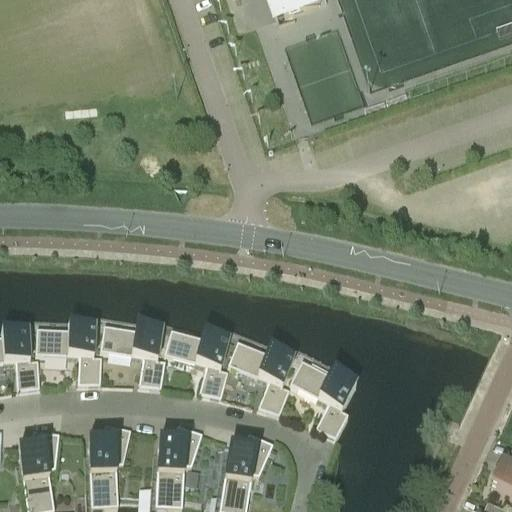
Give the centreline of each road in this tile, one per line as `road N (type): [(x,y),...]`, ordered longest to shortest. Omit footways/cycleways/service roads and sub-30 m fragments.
road 1 (residential): [(297,511),(313,461),(282,436),(156,406),(71,404),(0,414)]
road 2 (tertiary): [(511,297),(245,236)]
road 3 (unclassified): [(245,236),(245,190),(178,0)]
road 4 (tertiary): [(245,236),(0,216)]
road 5 (residential): [(444,511),(511,363)]
